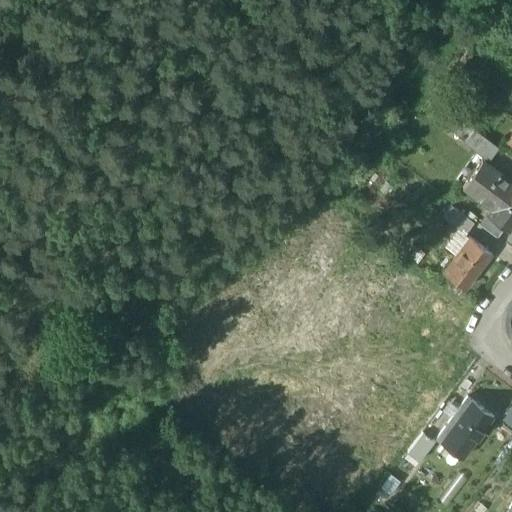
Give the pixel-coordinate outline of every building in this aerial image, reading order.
[(491,147),(472,131),(464,141),(483,157),(491,147)] [(511,223),(511,183),(481,160),(462,185),(490,207),(485,214),(502,226),(507,230),(511,224),(511,223)] [(468,221),(456,212),(450,219),(461,229),(468,221)] [(502,226),(485,214),(478,223),(495,235),(502,226)] [(489,253),(468,237),(442,270),(464,287),(489,253)] [(466,397),(436,436),(461,456),(491,416),(466,397)] [(433,439),(421,431),(406,451),(417,460),(433,439)]
